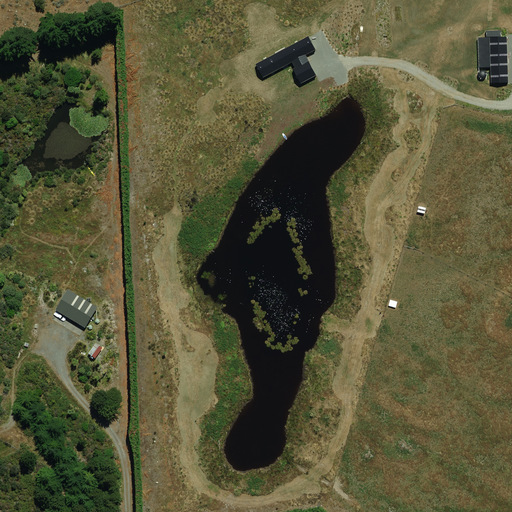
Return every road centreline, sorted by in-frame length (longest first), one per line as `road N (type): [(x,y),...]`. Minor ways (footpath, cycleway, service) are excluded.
road 1 (track): [(511,107),(471,110),(392,67),(283,68)]
road 2 (track): [(119,511),(110,448),(59,384),(49,355),(52,332)]
